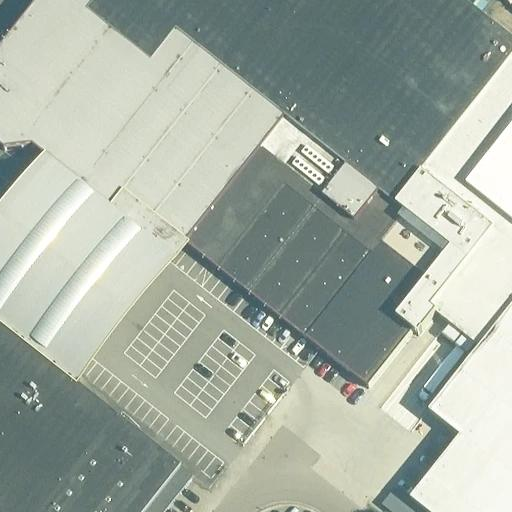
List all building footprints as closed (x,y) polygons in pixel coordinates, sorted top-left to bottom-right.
[(38,0),(0,49),(0,148),(3,151),(32,148),(111,211),(123,196),(124,195),(184,244),(368,389),(413,333),(418,337),(435,315),(479,349),(484,343),(511,307),(511,41),(474,11),(482,0),(38,0)] [(511,307),(484,343),(511,365),(511,307)] [(0,436),(54,368),(0,325),(0,436)] [(479,349),(428,413),(429,414),(445,427),(460,439),(511,479),(511,365),(484,343),(479,349)] [(0,453),(54,497),(117,418),(54,368),(0,436),(0,453)] [(167,511),(194,478),(117,418),(54,497),(42,511),(167,511)] [(511,511),(511,479),(460,439),(410,501),(424,511),(511,511)] [(0,511),(42,511),(54,497),(0,453),(0,511)]
